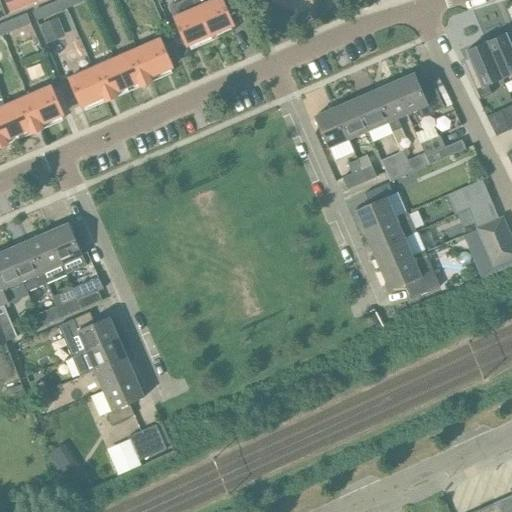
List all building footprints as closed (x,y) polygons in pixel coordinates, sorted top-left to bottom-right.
[(5,0),(10,12),(41,0),(5,0)] [(66,9),(62,0),(58,0),(33,11),(37,21),(66,9)] [(62,0),(66,9),(83,2),(81,0),(62,0)] [(185,0),(169,7),(186,46),(210,35),(194,0),(185,0)] [(194,0),(210,35),(234,25),(223,0),(194,0)] [(0,24),(0,33),(1,35),(31,23),(27,13),(0,24)] [(65,36),(58,18),(41,25),(48,43),(65,36)] [(503,79),(511,75),(511,41),(508,33),(486,42),(503,79)] [(161,39),(138,49),(150,77),(173,67),(161,39)] [(503,79),(486,42),(469,50),(473,61),(468,64),(483,98),(494,94),(490,85),(503,79)] [(115,59),(127,87),(139,81),(142,87),(152,82),(150,77),(138,49),(115,59)] [(104,97),(107,102),(117,98),(115,92),(127,87),(115,59),(92,69),(104,97)] [(104,97),(92,69),(68,79),(80,107),(104,97)] [(395,82),(409,114),(418,110),(422,118),(444,108),(431,80),(420,85),(415,73),(395,82)] [(395,82),(375,91),(388,123),(392,132),(401,128),(397,119),(409,114),(395,82)] [(64,114),(51,86),(28,97),(40,124),(64,114)] [(388,123),(375,91),(356,99),(369,131),(388,123)] [(43,130),(28,97),(5,107),(17,134),(30,129),(32,134),(43,130)] [(349,140),(369,131),(356,99),(335,108),(349,140)] [(511,129),(511,105),(502,110),(511,130),(511,129)] [(17,134),(5,107),(0,108),(0,148),(7,145),(5,139),(17,134)] [(328,149),(349,140),(335,108),(315,117),(328,149)] [(422,142),(426,152),(426,154),(445,146),(440,134),(422,142)] [(426,152),(405,161),(410,174),(466,149),(461,139),(445,146),(426,154),(426,152)] [(410,174),(405,161),(401,152),(382,161),(391,182),(410,174)] [(347,190),(367,181),(362,169),(358,160),(348,164),(352,174),(342,178),(347,190)] [(372,165),(362,169),(367,181),(377,177),(372,165)] [(491,199),(482,180),(461,189),(472,215),(481,211),(475,199),(484,195),(486,201),(491,199)] [(364,230),(387,220),(396,216),(388,197),(394,194),(389,183),(365,193),(370,205),(355,211),(364,230)] [(481,211),(493,206),(491,199),(486,201),(484,195),(475,199),(481,211)] [(407,211),(396,216),(387,220),(364,230),(373,251),(405,237),(416,232),(407,211)] [(511,257),(511,240),(502,218),(478,229),(494,266),(511,257)] [(69,224),(49,232),(62,264),(88,253),(79,232),(73,234),(69,224)] [(43,273),(62,264),(49,232),(29,241),(43,273)] [(413,256),(405,237),(373,251),(381,270),(413,256)] [(9,250),(23,281),(27,292),(47,283),(43,273),(29,241),(9,250)] [(0,257),(0,306),(3,305),(28,295),(23,281),(9,250),(2,252),(4,255),(0,257)] [(438,284),(425,252),(413,256),(381,270),(390,291),(405,285),(409,296),(438,284)] [(99,277),(93,280),(75,288),(73,289),(77,298),(78,300),(98,291),(104,289),(99,277)] [(77,298),(57,306),(62,318),(102,301),(98,291),(78,300),(77,298)] [(0,306),(0,327),(6,342),(17,337),(3,305),(0,306)] [(53,322),(62,318),(57,306),(48,310),(53,322)] [(118,338),(109,317),(95,324),(90,313),(59,326),(72,357),(87,351),(118,338)] [(127,358),(118,338),(87,351),(95,371),(117,362),(127,358)] [(104,391),(136,378),(127,358),(117,362),(95,371),(104,391)] [(92,396),(100,416),(106,414),(111,425),(135,415),(130,404),(144,398),(136,378),(104,391),(92,396)] [(40,395),(48,391),(43,381),(36,384),(40,395)] [(52,403),(48,391),(40,395),(45,406),(52,403)] [(167,450),(156,425),(129,437),(140,461),(167,450)] [(72,463),(57,473),(63,488),(81,476),(72,463)] [(56,489),(37,497),(42,509),(61,501),(56,489)] [(511,511),(511,496),(476,511),(511,511)]
